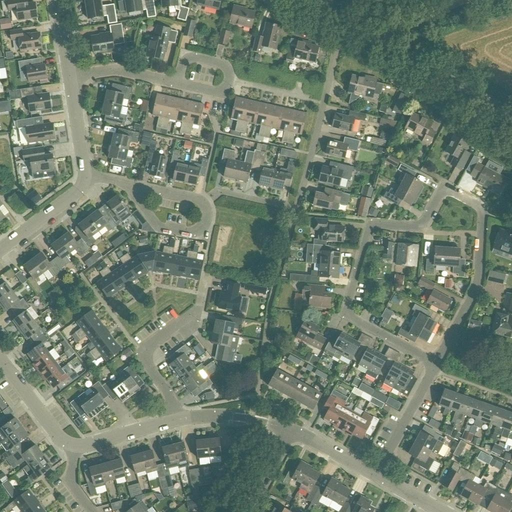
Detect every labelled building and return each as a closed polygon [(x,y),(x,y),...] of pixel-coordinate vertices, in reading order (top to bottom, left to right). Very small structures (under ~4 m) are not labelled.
[(13,0),(1,2),(3,12),(17,10),(18,21),(37,18),(35,3),(19,5),(18,0),(13,0)] [(91,0),(85,1),(88,19),(107,16),(108,24),(117,23),(115,10),(107,11),(106,6),(101,6),(100,0),(91,0)] [(125,0),(127,13),(146,10),(147,18),(156,17),(154,4),(146,5),(145,0),(143,0),(140,0),(125,0)] [(161,0),(163,8),(175,6),(176,10),(179,11),(177,19),(185,22),(189,9),(181,7),(180,0),(161,0)] [(197,0),(197,5),(218,10),(220,0),(197,0)] [(230,23),(251,28),(254,13),(241,10),(241,8),(234,6),(230,23)] [(184,36),(191,38),(195,22),(187,20),(184,36)] [(91,38),(93,54),(101,52),(102,54),(114,52),(113,45),(124,44),(121,24),(109,26),(110,33),(105,34),(105,36),(91,38)] [(261,46),(262,47),(276,50),(281,27),(266,24),(263,38),(261,46)] [(146,57),(162,60),(165,46),(167,47),(168,42),(175,44),(177,32),(170,30),(170,29),(158,27),(155,38),(149,36),(147,48),(148,49),(146,57)] [(11,40),(19,39),(20,51),(42,48),(39,33),(23,36),(22,30),(10,31),(11,40)] [(218,43),(227,45),(230,33),(221,31),(218,43)] [(261,46),(263,38),(256,36),(253,51),(261,53),(262,47),(261,46)] [(294,58),(315,63),(319,47),(305,44),(306,42),(298,41),(296,49),(294,58)] [(294,58),(296,49),(289,47),(286,60),(293,61),(294,58)] [(32,70),(31,67),(30,60),(18,62),(20,72),(27,71),(32,70)] [(32,70),(27,71),(28,81),(46,78),(44,65),(31,67),(32,70)] [(348,94),(350,94),(349,100),(354,102),(359,98),(359,96),(376,100),(379,91),(382,91),(383,85),(376,83),(376,80),(369,78),(369,80),(352,76),(348,94)] [(104,103),(122,107),(123,99),(130,101),(133,88),(114,84),(113,92),(107,91),(104,103)] [(28,97),(33,96),(32,88),(20,90),(22,98),(28,97)] [(401,93),(392,111),(401,115),(409,98),(401,93)] [(33,96),(28,97),(30,112),(51,109),(49,94),(33,96)] [(156,128),(161,129),(169,97),(157,94),(152,116),(159,117),(156,128)] [(169,97),(161,129),(167,130),(169,119),(176,121),(180,100),(169,97)] [(230,134),(239,136),(240,133),(247,101),(236,98),(231,119),(237,120),(235,131),(231,131),(230,134)] [(180,100),(176,121),(182,122),(180,133),(185,134),(192,102),(180,100)] [(0,102),(0,112),(11,111),(9,101),(0,102)] [(259,103),(247,101),(240,133),(246,134),(248,123),(254,124),(259,103)] [(192,102),(185,134),(190,136),(193,125),(199,126),(204,105),(192,102)] [(122,107),(104,103),(102,115),(107,116),(106,122),(124,126),(126,116),(120,114),(122,107)] [(263,138),(264,138),(271,106),(259,103),(254,124),(261,126),(257,141),(262,142),(263,138)] [(263,142),(268,143),(271,128),(278,130),(283,109),(271,106),(264,138),(263,142)] [(287,143),(295,111),(283,109),(278,130),(284,131),(282,142),(287,143)] [(301,135),(306,114),(295,111),(287,143),(292,145),(295,134),(301,135)] [(332,127),(351,132),(354,119),(364,122),(365,115),(349,111),(348,117),(335,114),(332,127)] [(405,128),(424,138),(422,142),(429,146),(435,134),(428,130),(432,123),(420,117),(419,118),(412,115),(405,128)] [(33,126),(32,119),(17,121),(18,129),(26,128),(28,143),(54,139),(52,123),(33,126)] [(111,146),(128,150),(130,142),(136,143),(139,133),(121,129),(119,135),(114,134),(111,146)] [(380,137),(389,140),(391,132),(382,129),(380,137)] [(451,165),(461,170),(469,155),(463,152),(468,142),(455,136),(451,143),(451,142),(445,152),(455,157),(451,165)] [(326,155),(344,159),(347,150),(356,152),(359,141),(344,138),(343,144),(329,141),(326,155)] [(151,141),(147,158),(153,159),(149,175),(163,178),(167,158),(154,156),(157,142),(151,141)] [(240,162),(236,180),(248,183),(251,169),(256,171),(262,146),(257,145),(255,150),(254,153),(247,151),(244,163),(240,162)] [(128,150),(111,146),(108,158),(114,159),(113,165),(131,169),(133,159),(126,157),(128,150)] [(267,147),(262,146),(256,171),(262,172),(259,185),(271,188),(275,170),(270,169),(270,166),(263,165),(266,153),(265,152),(267,147)] [(38,148),(22,150),(24,162),(30,161),(32,171),(33,178),(35,179),(43,177),(44,176),(43,172),(55,170),(52,155),(39,157),(38,148)] [(224,177),(236,180),(240,162),(235,161),(235,152),(224,149),(221,163),(226,164),(224,177)] [(173,180),(185,183),(189,165),(184,164),(184,161),(178,160),(179,151),(174,150),(169,168),(175,170),(173,180)] [(193,166),(189,165),(185,183),(197,186),(200,173),(205,174),(208,160),(203,159),(201,165),(195,164),(193,166)] [(279,171),(275,170),(271,188),(283,191),(286,177),(291,179),(295,164),(288,162),(287,170),(281,168),(279,171)] [(319,181),(338,186),(340,178),(350,180),(353,167),(338,164),(337,170),(323,166),(319,181)] [(400,187),(419,197),(423,188),(421,185),(421,184),(410,178),(413,172),(400,165),(397,171),(405,176),(400,187)] [(470,176),(478,180),(476,183),(498,195),(506,180),(484,168),(484,169),(476,165),(470,176)] [(364,187),(362,196),(371,198),(374,189),(364,187)] [(415,205),(419,197),(400,187),(396,193),(390,189),(387,194),(385,193),(382,198),(395,206),(398,200),(409,206),(410,205),(415,205)] [(330,210),(331,209),(337,210),(339,204),(347,206),(350,196),(324,190),(323,195),(316,193),(315,199),(312,198),(311,204),(313,205),(330,210)] [(35,194),(28,199),(33,205),(39,200),(35,194)] [(106,211),(117,226),(132,214),(118,195),(107,203),(110,208),(106,211)] [(359,206),(367,208),(369,200),(361,198),(359,206)] [(368,213),(375,217),(378,212),(371,208),(368,213)] [(98,210),(88,218),(99,232),(105,227),(109,232),(117,226),(106,211),(101,215),(98,210)] [(99,232),(88,218),(78,225),(82,230),(77,233),(88,248),(96,241),(92,236),(99,232)] [(322,241),(343,242),(344,228),(327,227),(327,221),(315,220),(315,231),(323,232),(322,241)] [(142,226),(142,231),(155,232),(147,223),(142,226)] [(511,254),(511,233),(506,232),(506,233),(499,231),(493,248),(511,254)] [(60,239),(71,253),(75,250),(80,257),(90,250),(85,244),(81,239),(80,241),(77,243),(69,233),(60,239)] [(66,256),(71,253),(60,239),(51,246),(59,256),(54,260),(61,269),(70,262),(66,256)] [(383,254),(390,255),(392,244),(384,243),(383,254)] [(395,265),(415,267),(417,247),(398,244),(395,265)] [(321,265),(340,267),(340,254),(328,253),(328,246),(313,245),(312,264),(321,265)] [(162,253),(155,252),(152,270),(164,273),(169,247),(164,246),(162,253)] [(174,248),(169,247),(164,273),(176,275),(179,257),(172,255),(174,248)] [(434,266),(446,267),(447,249),(435,248),(434,260),(427,260),(426,273),(433,273),(434,266)] [(447,249),(446,267),(453,268),(453,274),(458,275),(458,277),(463,278),(464,263),(459,262),(460,249),(447,249)] [(93,254),(98,261),(102,258),(97,251),(93,254)] [(176,275),(188,278),(193,252),(188,251),(186,258),(179,257),(176,275)] [(152,270),(155,252),(147,254),(138,256),(148,271),(152,270)] [(198,253),(193,252),(188,278),(200,280),(203,262),(196,260),(198,253)] [(61,269),(54,260),(49,263),(42,253),(33,259),(44,274),(48,270),(53,278),(63,271),(61,269)] [(128,254),(123,257),(138,278),(148,271),(138,256),(132,260),(128,254)] [(123,265),(117,269),(128,285),(138,278),(123,257),(119,259),(123,265)] [(32,276),(27,280),(27,281),(38,295),(43,291),(37,283),(41,280),(38,277),(44,274),(33,259),(24,266),(32,276)] [(320,272),(311,271),(311,278),(339,280),(340,267),(321,265),(320,272)] [(107,267),(103,270),(118,292),(128,285),(117,269),(111,273),(107,267)] [(108,299),(118,292),(103,270),(99,273),(103,279),(97,283),(108,299)] [(15,275),(22,285),(23,284),(27,281),(27,280),(20,271),(16,275),(15,275)] [(290,274),(290,281),(305,282),(305,275),(290,274)] [(418,283),(431,290),(434,285),(421,278),(418,283)] [(0,286),(0,301),(12,292),(5,282),(0,286)] [(219,309),(238,313),(241,298),(238,297),(240,285),(228,283),(226,295),(222,294),(219,309)] [(250,285),(249,291),(266,295),(267,289),(250,285)] [(329,309),(331,295),(319,294),(320,288),(304,286),(302,306),(329,309)] [(51,287),(46,290),(49,296),(55,292),(51,287)] [(428,302),(445,312),(451,301),(434,291),(428,302)] [(12,292),(0,301),(0,304),(6,312),(13,306),(17,311),(26,304),(23,299),(20,301),(12,292)] [(393,294),(390,300),(397,304),(401,298),(393,294)] [(491,334),(505,337),(508,324),(509,324),(511,311),(511,294),(507,294),(502,314),(496,313),(491,334)] [(490,300),(482,298),(480,305),(487,307),(490,300)] [(30,308),(26,304),(17,311),(20,315),(13,321),(20,331),(34,320),(38,317),(31,307),(30,308)] [(417,319),(414,324),(432,334),(437,324),(425,317),(427,312),(415,305),(412,310),(414,311),(412,316),(417,319)] [(71,336),(74,340),(99,321),(91,311),(76,322),(81,328),(71,336)] [(242,326),(243,320),(226,316),(224,322),(216,320),(214,332),(232,336),(234,329),(238,330),(239,325),(242,326)] [(34,320),(20,331),(27,340),(34,334),(38,339),(46,333),(48,332),(44,327),(41,330),(34,320)] [(467,328),(479,331),(481,323),(469,320),(467,328)] [(106,330),(99,321),(74,340),(77,344),(87,336),(91,342),(106,330)] [(319,329),(305,321),(296,337),(320,351),(326,341),(316,335),(319,329)] [(46,333),(50,338),(58,332),(57,331),(62,327),(59,323),(54,327),(48,332),(46,333)] [(432,334),(414,324),(412,329),(406,327),(404,331),(401,329),(398,334),(411,341),(414,336),(426,343),(432,334)] [(106,330),(91,342),(96,348),(86,355),(89,359),(114,340),(106,330)] [(231,343),(232,336),(214,332),(211,344),(219,346),(216,360),(231,363),(233,354),(236,355),(238,344),(231,343)] [(371,343),(373,336),(359,332),(357,338),(371,343)] [(50,338),(46,333),(38,339),(34,343),(37,347),(27,355),(34,363),(34,364),(49,353),(42,344),(50,338)] [(341,356),(350,339),(341,334),(335,345),(329,342),(323,352),(338,361),(341,356)] [(351,359),(355,361),(363,348),(359,346),(360,344),(350,339),(341,356),(350,361),(351,359)] [(114,340),(89,359),(92,363),(102,355),(106,361),(121,350),(114,340)] [(479,367),(483,349),(465,344),(461,362),(479,367)] [(190,353),(184,346),(168,357),(172,363),(169,365),(176,374),(191,363),(186,356),(190,353)] [(122,353),(126,359),(133,354),(129,348),(122,353)] [(366,350),(363,348),(355,361),(359,363),(358,365),(368,371),(377,354),(368,348),(366,350)] [(64,353),(68,359),(73,356),(69,350),(64,353)] [(32,364),(39,373),(55,361),(49,353),(34,364),(34,363),(32,364)] [(304,360),(312,365),(313,362),(317,364),(319,359),(308,353),(304,360)] [(387,359),(377,354),(368,371),(366,375),(375,380),(378,374),(382,376),(390,363),(386,361),(387,359)] [(55,361),(39,373),(45,381),(47,380),(61,369),(55,361)] [(176,374),(183,383),(198,372),(204,368),(202,364),(195,368),(191,363),(176,374)] [(390,363),(382,376),(386,378),(385,380),(383,384),(392,389),(395,385),(404,368),(394,363),(393,365),(390,363)] [(119,380),(131,396),(140,389),(132,379),(138,375),(130,365),(122,372),(125,376),(119,380)] [(413,373),(404,368),(395,385),(392,389),(407,398),(412,389),(406,386),(413,373)] [(47,380),(53,389),(63,381),(67,386),(79,377),(75,372),(67,377),(61,369),(47,380)] [(336,375),(342,378),(345,372),(339,369),(336,375)] [(268,386),(277,391),(286,375),(277,370),(268,386)] [(198,372),(183,383),(190,393),(198,387),(202,392),(213,384),(207,377),(204,379),(198,372)] [(277,391),(286,396),(295,380),(286,375),(277,391)] [(131,396),(119,380),(113,384),(110,380),(102,387),(109,396),(115,392),(122,402),(131,396)] [(295,380),(286,396),(295,401),(304,385),(295,380)] [(87,397),(99,412),(108,406),(96,391),(102,386),(98,382),(90,388),(93,392),(87,397)] [(295,401),(304,406),(313,390),(304,385),(295,401)] [(352,393),(361,398),(363,392),(354,387),(352,393)] [(313,390),(304,406),(313,410),(321,395),(313,390)] [(447,417),(449,410),(455,394),(445,390),(439,406),(445,409),(443,416),(447,417)] [(371,396),(372,397),(380,401),(383,396),(374,391),(371,396)] [(90,419),(99,412),(87,397),(84,393),(70,403),(77,414),(83,409),(90,419)] [(465,397),(455,394),(449,410),(456,412),(452,423),(456,424),(459,414),(465,397)] [(323,419),(333,425),(343,407),(345,403),(337,398),(331,395),(325,406),(329,408),(323,419)] [(369,402),(382,409),(384,404),(380,401),(372,397),(369,402)] [(465,397),(459,414),(456,424),(459,425),(463,415),(469,417),(475,401),(465,397)] [(392,408),(397,411),(401,404),(395,401),(392,408)] [(475,401),(469,417),(476,420),(473,426),(478,428),(486,405),(475,401)] [(486,405),(478,428),(481,429),(484,422),(491,425),(496,408),(486,405)] [(343,407),(333,425),(332,426),(341,431),(352,412),(343,407)] [(496,408),(491,425),(496,427),(490,443),(494,444),(498,435),(506,412),(496,408)] [(352,412),(341,431),(350,436),(351,435),(361,417),(352,412)] [(511,413),(506,412),(498,435),(502,436),(504,430),(511,432),(511,428),(511,413)] [(361,417),(351,435),(361,440),(364,434),(370,436),(379,420),(373,417),(373,418),(364,413),(361,417)] [(0,433),(3,431),(8,438),(22,427),(15,418),(9,423),(5,418),(1,421),(0,422),(0,433)] [(428,425),(438,430),(441,424),(431,419),(428,425)] [(9,458),(12,455),(22,448),(18,444),(28,436),(22,427),(8,438),(14,446),(6,453),(9,458)] [(421,433),(415,443),(431,452),(437,456),(446,440),(435,434),(432,439),(421,433)] [(464,440),(471,443),(473,437),(465,434),(464,440)] [(207,438),(209,458),(221,456),(222,463),(228,463),(226,449),(220,450),(219,436),(207,438)] [(209,458),(207,438),(196,439),(198,459),(209,458)] [(453,455),(459,458),(467,444),(461,440),(453,455)] [(173,445),(177,463),(188,460),(183,443),(173,445)] [(431,452),(415,443),(409,454),(420,461),(418,465),(428,471),(434,461),(428,458),(431,452)] [(492,452),(500,456),(504,448),(495,444),(492,452)] [(25,453),(22,448),(12,455),(19,465),(25,460),(28,465),(42,454),(36,445),(25,453)] [(178,466),(177,463),(173,445),(162,448),(167,469),(178,466)] [(152,451),(141,454),(146,471),(147,474),(158,471),(152,451)] [(42,454),(28,465),(29,466),(24,470),(30,477),(26,480),(30,485),(52,468),(48,463),(49,463),(42,454)] [(146,471),(141,454),(130,457),(135,474),(146,471)] [(487,456),(483,462),(488,465),(492,458),(487,456)] [(490,465),(500,470),(503,464),(493,459),(490,465)] [(110,463),(115,480),(126,477),(121,460),(110,463)] [(302,484),(310,469),(311,467),(302,462),(294,475),(289,472),(283,483),(288,485),(292,479),(302,484)] [(110,463),(100,466),(105,483),(115,480),(110,463)] [(106,486),(105,483),(100,466),(89,469),(93,481),(87,483),(91,496),(97,494),(95,489),(106,486)] [(462,483),(468,472),(460,468),(457,474),(451,471),(443,486),(452,492),(458,482),(462,483)] [(311,503),(319,488),(314,485),(321,474),(310,469),(302,484),(300,488),(309,494),(306,500),(311,503)] [(468,472),(462,483),(466,486),(460,496),(469,501),(478,485),(473,482),(476,477),(468,472)] [(170,475),(164,477),(167,488),(173,487),(170,475)] [(166,489),(167,488),(164,477),(158,478),(161,490),(162,490),(166,489)] [(325,491),(319,488),(311,503),(317,506),(323,496),(332,501),(341,486),(342,484),(332,478),(325,491)] [(3,485),(8,493),(13,489),(8,481),(3,485)] [(484,488),(478,485),(469,501),(478,506),(484,496),(488,498),(494,487),(487,483),(484,488)] [(139,484),(133,485),(137,497),(143,495),(139,484)] [(135,497),(137,497),(133,485),(128,487),(131,498),(135,497)] [(339,511),(346,511),(350,505),(344,502),(350,491),(341,486),(332,501),(342,507),(339,511)] [(492,500),(486,510),(489,511),(497,511),(507,494),(494,487),(488,498),(492,500)] [(17,506),(21,511),(36,500),(29,490),(8,506),(11,510),(17,506)] [(511,496),(507,494),(497,511),(509,511),(510,511),(511,511),(511,496)] [(355,508),(350,505),(346,511),(372,511),(375,508),(370,505),(371,502),(361,497),(355,508)] [(194,498),(187,500),(189,506),(196,504),(194,498)] [(145,511),(147,511),(149,510),(142,501),(139,503),(135,499),(125,506),(129,511),(127,511),(145,511)] [(40,511),(43,510),(36,500),(21,511),(40,511)] [(122,509),(124,507),(122,501),(111,504),(113,511),(122,509)]
